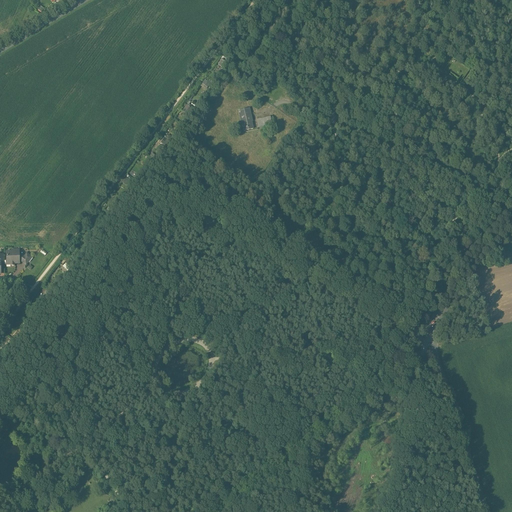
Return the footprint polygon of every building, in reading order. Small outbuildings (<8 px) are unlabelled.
[(205,90),(211,84),(206,79),(201,85),(205,90)] [(249,108),(238,110),(243,132),(253,129),(251,122),(252,122),(249,108)] [(270,118),(257,121),(259,128),(272,125),(270,118)] [(19,256),(19,250),(14,251),(14,252),(7,252),(7,261),(10,261),(10,266),(15,266),(15,263),(19,263),(19,262),(21,261),(25,257),(24,257),(23,256),(19,256)] [(32,258),(27,254),(24,257),(25,257),(21,261),(26,265),(32,258)]
